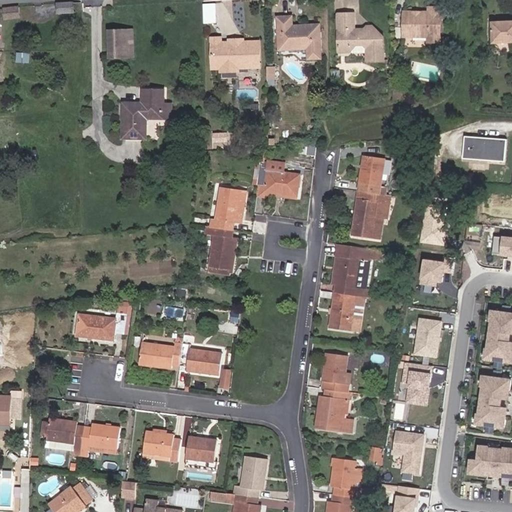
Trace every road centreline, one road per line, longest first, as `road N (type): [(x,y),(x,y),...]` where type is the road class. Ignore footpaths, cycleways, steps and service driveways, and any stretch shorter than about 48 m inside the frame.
road 1 (residential): [(511,278),(475,284),(466,303),(443,506),(511,511)]
road 2 (residential): [(296,420),(116,394),(97,374)]
road 3 (unknown): [(99,0),(98,128),(110,147),(127,152)]
road 4 (residential): [(296,420),(318,259)]
